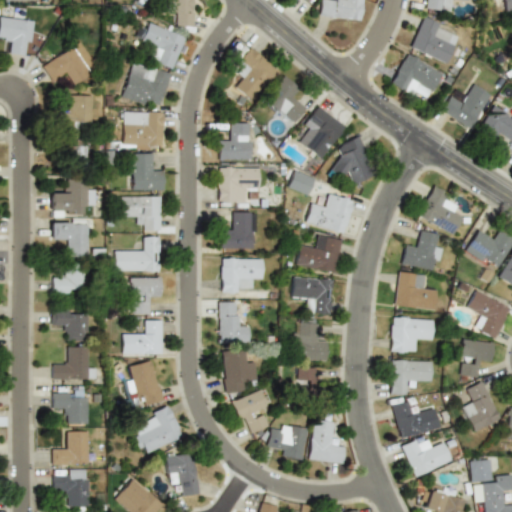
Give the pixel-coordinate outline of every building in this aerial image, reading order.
[(191,0),(160,0),(160,14),(171,14),(171,27),(191,27),(191,0)] [(317,0),(316,15),(357,21),(359,0),(317,0)] [(447,1),(464,3),(464,0),(422,0),(422,8),(446,11),(447,1)] [(511,8),(511,0),(499,0),(501,11),(511,8)] [(26,55),(29,20),(0,16),(0,39),(7,40),(6,53),(26,55)] [(406,47),(443,63),(457,32),(420,16),(406,47)] [(169,69),(181,36),(144,23),(136,43),(149,48),(145,60),(169,69)] [(38,64),(50,85),(63,77),(68,86),(86,75),(81,65),(88,60),(76,41),(38,64)] [(231,86),(247,100),(274,69),(246,45),(233,61),(239,66),(232,74),(238,78),(231,86)] [(439,73),(403,52),(386,83),(411,98),(417,88),(427,94),(439,73)] [(157,108),(167,72),(128,61),(118,96),(157,108)] [(261,102),(294,125),(306,108),(289,97),(296,87),(280,76),(261,102)] [(466,130),(488,94),(468,81),(457,99),(447,94),(436,112),(466,130)] [(87,94),(65,94),(65,109),(56,109),(56,127),(87,127),(87,94)] [(509,145),(511,140),(511,106),(508,114),(491,103),(478,124),(509,145)] [(295,143),(316,159),(342,126),(315,105),(296,129),(303,134),(295,143)] [(119,147),(158,147),(158,111),(119,111),(119,147)] [(214,159),(246,159),(245,122),(224,122),(225,141),(214,141),(214,159)] [(370,173),(359,155),(365,151),(354,134),(335,146),(341,155),(329,162),(344,188),(370,173)] [(82,144),(52,144),(52,167),(82,167),(82,144)] [(148,152),(124,152),(124,189),(159,189),(159,172),(148,172),(148,152)] [(213,201),(244,201),(244,190),(254,190),(254,166),(213,166),(213,201)] [(303,195),(310,178),(290,169),(283,187),(303,195)] [(81,215),(81,206),(91,206),(90,188),(81,189),(81,178),(63,179),(63,189),(45,189),(46,216),(81,215)] [(449,235),(460,214),(442,204),(447,194),(430,185),(413,216),(449,235)] [(340,234),(350,200),(320,192),(317,204),(306,201),(300,223),(340,234)] [(156,195),(116,195),(116,219),(136,219),(136,230),(156,230),(156,195)] [(252,249),(252,211),(227,211),(227,230),(216,230),(216,249),(252,249)] [(64,251),(83,251),(83,221),(46,221),(46,241),(64,241),(64,251)] [(461,250),(493,270),(511,240),(495,230),(490,238),(474,229),(461,250)] [(438,246),(430,244),(432,233),(415,230),(412,246),(401,244),(397,264),(428,270),(429,264),(434,265),(438,246)] [(337,239),(315,235),(313,244),(295,241),(290,266),(331,273),(337,239)] [(155,236),(136,236),(136,247),(109,247),(109,272),(155,271),(155,236)] [(511,288),(511,286),(511,246),(493,277),(511,288)] [(257,258),(216,258),(216,293),(247,293),(247,280),(257,280),(257,258)] [(78,264),(49,264),(49,291),(78,291),(78,264)] [(424,274),(394,271),(390,306),(430,310),(433,288),(423,287),(424,274)] [(326,314),(328,279),(288,276),(287,300),(306,301),(306,313),(326,314)] [(145,313),(145,296),(155,296),(155,277),(125,277),(125,313),(145,313)] [(478,319),(472,330),(491,339),(507,307),(471,289),(460,310),(478,319)] [(213,343),(243,343),(243,322),(234,322),(234,301),(213,301),(213,343)] [(60,328),(60,339),(82,339),(82,310),(48,310),(48,328),(60,328)] [(415,352),(415,342),(428,342),(428,318),(386,317),(386,352),(415,352)] [(156,319),(136,319),(136,330),(117,330),(117,354),(156,354),(156,319)] [(290,350),(299,350),(298,360),(322,360),(323,341),(313,340),(313,321),(291,321),(290,350)] [(489,342),(460,338),(455,376),(473,379),(476,360),(486,362),(489,342)] [(91,379),(91,368),(81,368),(81,346),(59,346),(59,367),(48,367),(48,379),(91,379)] [(216,350),(219,392),(241,390),(241,379),(251,379),(249,357),(238,358),(237,349),(216,350)] [(126,396),(135,393),(139,406),(158,400),(146,359),(126,365),(129,376),(120,378),(126,396)] [(427,360),(387,360),(387,395),(406,395),(406,383),(427,383),(427,360)] [(315,367),(292,367),(292,399),(315,399),(315,367)] [(479,381),(459,389),(464,400),(456,403),(468,431),(496,419),(479,381)] [(239,435),(261,427),(256,411),(262,408),(256,389),(227,399),(239,435)] [(82,424),(82,392),(47,392),(47,412),(59,412),(59,424),(82,424)] [(435,428),(430,406),(409,411),(406,401),(388,405),(395,437),(435,428)] [(135,454),(177,438),(164,404),(141,414),(144,422),(125,429),(135,454)] [(511,407),(506,407),(501,438),(511,439),(511,407)] [(331,421),(309,419),(304,459),(338,463),(340,443),(328,442),(331,421)] [(302,428),(277,423),(275,432),(265,430),(263,442),(279,445),(277,456),(296,459),(302,428)] [(82,464),(82,430),(59,430),(59,452),(46,452),(46,464),(82,464)] [(438,439),(419,447),(415,437),(396,445),(410,477),(447,460),(438,439)] [(162,485),(172,484),(174,496),(193,494),(188,451),(158,455),(162,485)] [(511,511),(511,500),(501,501),(500,488),(510,487),(509,474),(487,476),(485,458),(464,460),(466,483),(468,483),(469,502),(479,501),(480,511),(511,511)] [(57,469),(57,476),(46,476),(46,488),(59,488),(59,507),(81,507),(81,469),(57,469)] [(124,511),(123,511),(150,511),(157,504),(127,477),(108,497),(124,511)] [(452,490),(426,483),(419,510),(425,511),(456,511),(459,501),(450,498),(452,490)] [(273,511),(275,506),(255,502),(252,511),(273,511)]
